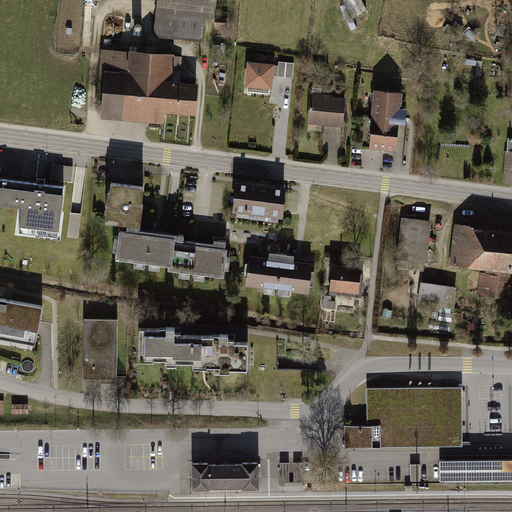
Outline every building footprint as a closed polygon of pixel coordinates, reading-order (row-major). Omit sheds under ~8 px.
[(219,0),(161,0),(158,34),(204,39),(206,18),(218,19),(219,0)] [(362,0),(350,0),(358,14),(367,9),(362,0)] [(178,55),(104,50),(102,76),(108,77),(105,119),(169,124),(169,114),(201,116),(204,84),(176,82),(178,55)] [(274,64),(275,55),(257,53),(256,62),(274,64)] [(294,77),(296,63),(281,61),(278,75),(294,77)] [(247,63),(246,89),(274,90),(275,64),(247,63)] [(407,93),(378,90),(373,148),(402,151),(407,93)] [(349,97),(313,94),(310,124),(346,127),(349,97)] [(74,179),(75,166),(55,164),(53,177),(74,179)] [(65,184),(0,175),(0,199),(22,202),(20,222),(60,227),(65,184)] [(293,186),(242,180),(238,212),(289,219),(293,186)] [(152,187),(117,183),(113,224),(148,227),(152,187)] [(431,263),(435,224),(404,221),(400,260),(431,263)] [(511,231),(457,225),(452,267),(485,271),(482,295),(509,298),(511,275),(511,274),(511,231)] [(182,235),(127,229),(124,260),(228,272),(231,246),(182,240),(182,235)] [(317,264),(255,256),(251,286),(313,294),(317,264)] [(366,267),(337,264),(334,291),(364,294),(366,267)] [(458,287),(423,282),(420,305),(455,310),(458,287)] [(44,303),(0,295),(0,338),(36,345),(44,303)] [(120,320),(85,320),(84,379),(120,379),(120,320)] [(185,328),(147,328),(146,361),(174,362),(174,366),(185,366),(185,363),(201,363),(201,368),(255,369),(256,343),(239,343),(239,334),(185,333),(185,328)] [(465,388),(370,389),(370,425),(348,425),(349,447),(465,447),(465,432),(465,388)] [(511,459),(440,461),(440,483),(511,481),(511,459)] [(259,485),(258,461),(244,461),(244,462),(208,462),(208,461),(194,462),(194,486),(209,486),(209,484),(245,484),(245,486),(259,485)] [(290,481),(290,462),(281,462),(281,481),(290,481)] [(294,462),(294,481),(303,481),(303,462),(294,462)]
